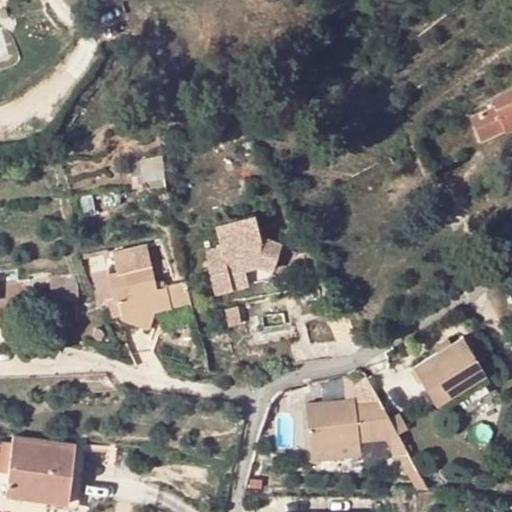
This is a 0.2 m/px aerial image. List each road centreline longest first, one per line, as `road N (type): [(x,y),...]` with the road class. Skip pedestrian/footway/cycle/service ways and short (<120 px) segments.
road 1 (residential): [(266,404),(276,372),(310,371),(366,351),(469,289),(492,305),(511,340)]
road 2 (residential): [(266,404),(96,366),(0,366)]
